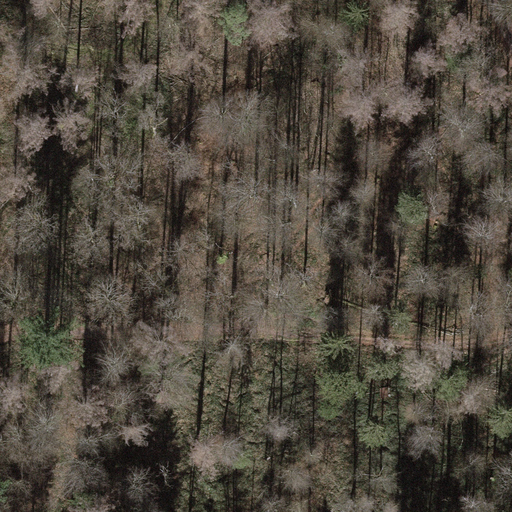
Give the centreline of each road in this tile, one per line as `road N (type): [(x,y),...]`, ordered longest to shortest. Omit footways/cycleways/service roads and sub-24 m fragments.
road 1 (track): [(0,256),(123,79),(159,0)]
road 2 (track): [(146,334),(0,332)]
